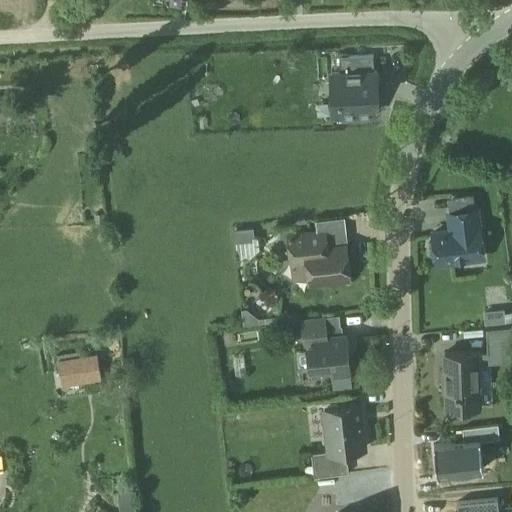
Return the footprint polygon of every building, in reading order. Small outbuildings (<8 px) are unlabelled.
[(377,71),(331,73),(333,116),(374,114),(374,98),(378,98),(378,95),(377,71)] [(476,207),(449,211),(451,226),(448,230),(433,232),(433,237),(429,243),(430,253),(436,258),(437,262),(483,256),(476,207)] [(252,237),(244,230),(237,238),(245,245),(252,237)] [(324,232),(289,236),(291,253),(306,251),(306,250),(326,248),(324,232)] [(326,248),(306,250),(306,251),(309,283),(349,278),(345,245),(326,248)] [(511,307),(485,308),(485,324),(511,322),(511,307)] [(324,317),(303,320),(304,331),(325,328),(324,317)] [(511,325),(487,328),(488,352),(488,362),(511,361),(511,325)] [(346,335),(326,338),(325,328),(304,331),(305,341),(313,340),(314,350),(308,351),(310,370),(330,368),(331,375),(350,372),(346,335)] [(477,352),(445,353),(447,409),(479,407),(477,363),(488,362),(488,352),(477,352)] [(97,355),(58,361),(61,385),(101,379),(97,355)] [(360,406),(324,410),(329,452),(329,454),(346,452),(364,449),(360,406)] [(329,452),(311,455),(314,478),(348,474),(346,452),(329,454),(329,452)] [(136,511),(133,489),(117,490),(119,511),(136,511)] [(77,511),(77,490),(55,490),(55,511),(77,511)] [(498,511),(497,499),(453,503),(454,511),(498,511)]
